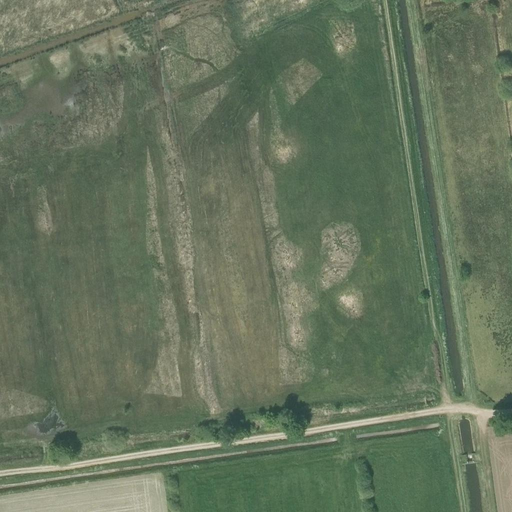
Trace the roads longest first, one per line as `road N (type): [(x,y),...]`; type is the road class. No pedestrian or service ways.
road 1 (track): [(447,408),(0,474)]
road 2 (track): [(391,0),(447,408)]
